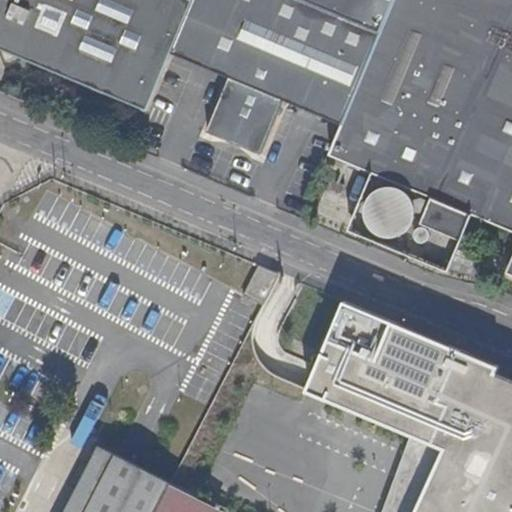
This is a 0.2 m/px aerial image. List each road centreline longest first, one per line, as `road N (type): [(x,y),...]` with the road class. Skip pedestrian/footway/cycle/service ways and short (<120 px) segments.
road 1 (unclassified): [(0,131),(511,350)]
road 2 (unknown): [(310,264),(269,382),(269,418),(294,511)]
